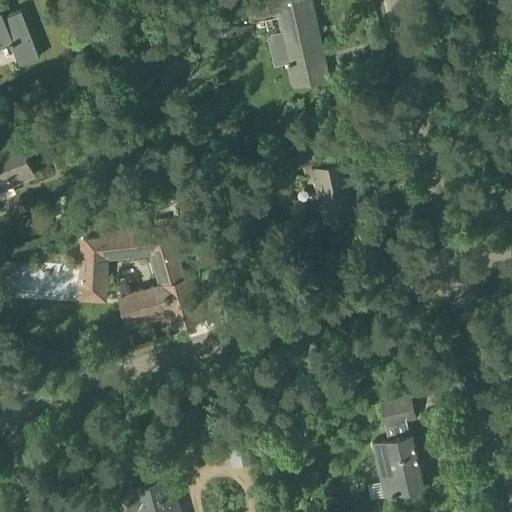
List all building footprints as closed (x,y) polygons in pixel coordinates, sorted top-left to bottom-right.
[(270,0),(274,16),(280,14),(297,84),(329,77),(311,0),(270,0)] [(0,10),(0,36),(8,34),(20,64),(41,56),(23,8),(5,15),(3,10),(0,10)] [(0,140),(2,144),(0,145),(0,189),(36,174),(20,137),(27,134),(24,126),(22,122),(0,131),(0,140)] [(285,156),(288,168),(315,162),(312,150),(285,156)] [(311,167),(324,221),(358,213),(345,159),(311,167)] [(82,239),(79,299),(106,300),(108,257),(152,252),(162,283),(122,294),(129,319),(147,314),(150,318),(165,314),(178,310),(181,323),(205,316),(192,274),(186,275),(172,225),(105,232),(105,237),(82,239)] [(381,401),(386,423),(415,416),(410,395),(381,401)] [(389,438),(373,442),(385,495),(424,487),(412,433),(409,434),(405,419),(386,423),(389,438)] [(250,426),(257,437),(266,432),(258,420),(250,426)] [(228,443),(233,468),(253,463),(248,439),(228,443)] [(131,487),(132,490),(116,494),(120,511),(129,511),(137,510),(138,511),(179,511),(170,477),(131,487)]
